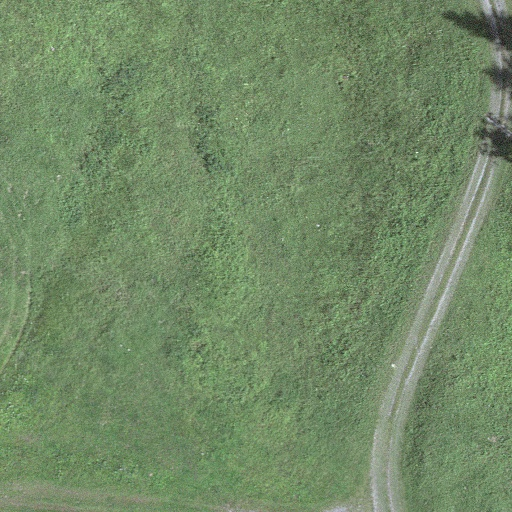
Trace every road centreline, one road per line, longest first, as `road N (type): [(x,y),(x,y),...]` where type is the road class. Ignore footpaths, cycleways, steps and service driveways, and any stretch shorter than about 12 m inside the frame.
road 1 (track): [(491,0),(506,49),(489,173),(397,404),(385,511)]
road 2 (track): [(311,511),(0,497)]
